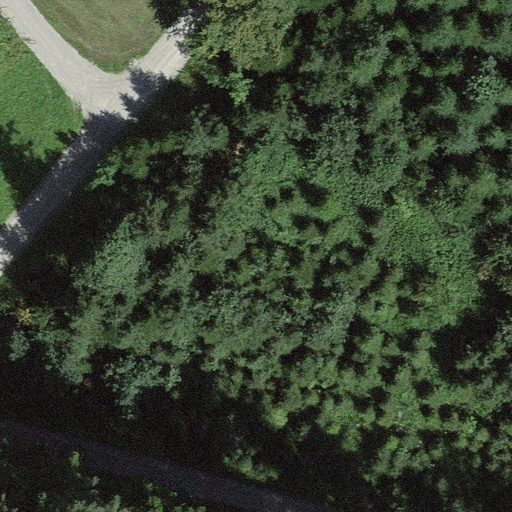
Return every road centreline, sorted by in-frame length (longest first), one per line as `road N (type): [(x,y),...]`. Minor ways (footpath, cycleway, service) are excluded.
road 1 (track): [(0,255),(207,0)]
road 2 (track): [(0,433),(292,511)]
road 3 (track): [(15,0),(111,124)]
